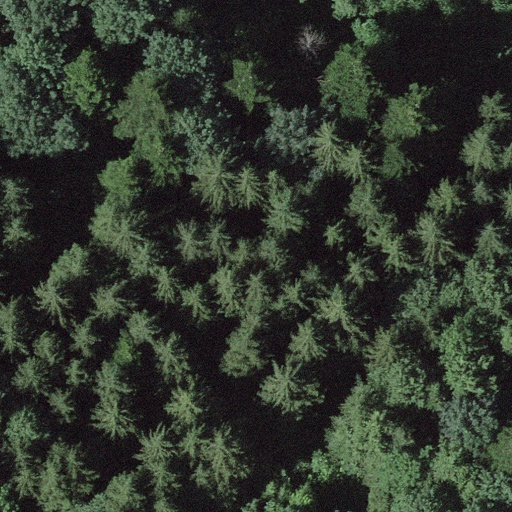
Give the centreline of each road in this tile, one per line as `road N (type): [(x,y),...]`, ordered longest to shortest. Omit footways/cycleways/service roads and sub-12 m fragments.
road 1 (track): [(342,511),(69,266),(0,179)]
road 2 (track): [(342,0),(511,117)]
